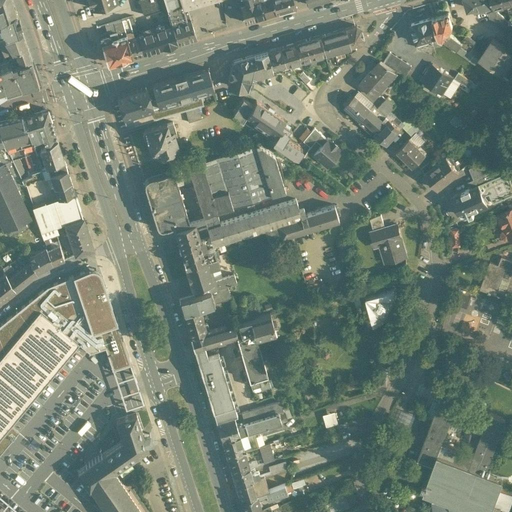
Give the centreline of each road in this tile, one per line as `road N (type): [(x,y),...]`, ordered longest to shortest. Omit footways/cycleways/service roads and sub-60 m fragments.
road 1 (residential): [(377,511),(364,489),(363,463),(423,323),(433,248),(418,202),(322,106),(393,0)]
road 2 (primary): [(87,84),(378,0)]
road 3 (secondary): [(227,511),(135,236)]
road 4 (secondary): [(116,246),(198,511)]
road 5 (secondary): [(69,89),(116,246)]
road 6 (secondary): [(135,236),(87,84)]
road 7 (residential): [(116,246),(38,276),(0,308)]
